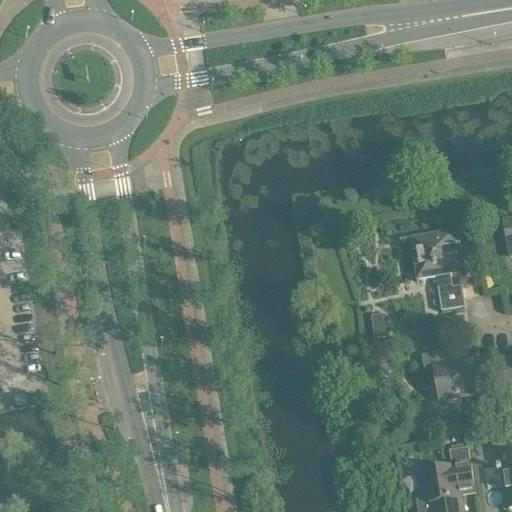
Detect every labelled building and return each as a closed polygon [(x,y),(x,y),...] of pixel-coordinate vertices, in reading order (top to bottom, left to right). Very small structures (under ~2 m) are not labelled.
[(493,226),(480,228),(482,237),(494,235),(493,226)] [(466,308),(463,286),(453,288),(451,276),(461,274),(454,231),(410,238),(418,282),(437,279),(442,312),(466,308)] [(380,329),(374,333),(375,340),(381,342),(387,338),(386,332),(380,329)] [(451,351),(422,356),(425,371),(434,369),(439,402),(481,395),(475,361),(453,365),(451,351)] [(511,357),(502,359),(507,392),(511,391),(511,357)] [(429,500),(419,502),(420,511),(464,511),(463,496),(476,494),(469,448),(450,451),(453,466),(425,471),(429,500)] [(511,454),(499,457),(501,466),(497,467),(498,470),(501,470),(507,509),(511,509),(510,505),(511,504),(511,454)]
